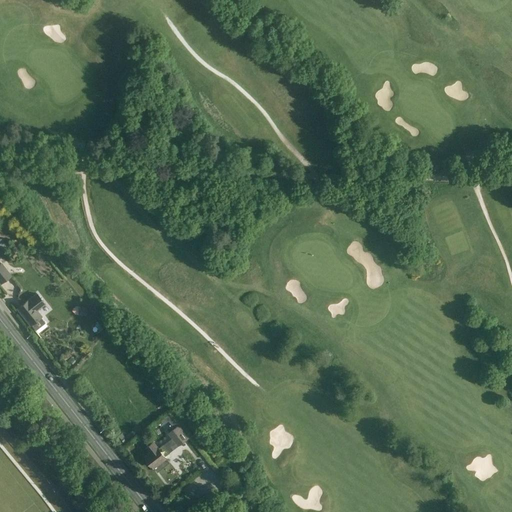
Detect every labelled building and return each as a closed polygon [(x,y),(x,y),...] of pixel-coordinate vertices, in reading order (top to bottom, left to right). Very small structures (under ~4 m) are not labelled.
[(0,263),(0,283),(1,284),(11,275),(1,262),(0,263)] [(29,300),(17,309),(30,325),(34,330),(43,322),(40,317),(42,316),(37,309),(44,304),(36,295),(29,300)] [(77,307),(77,315),(84,316),(85,308),(77,307)] [(170,414),(166,417),(169,421),(174,428),(168,433),(179,446),(189,438),(179,424),(178,425),(170,414)] [(164,445),(164,444),(159,448),(153,441),(146,447),(150,452),(151,453),(145,458),(153,468),(154,467),(158,472),(170,462),(165,456),(170,453),(170,452),(164,445)]
